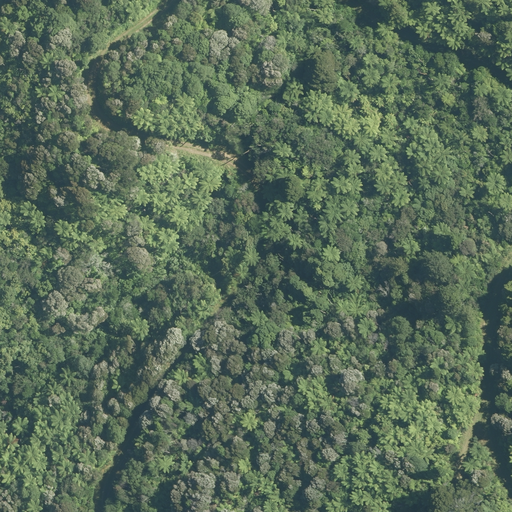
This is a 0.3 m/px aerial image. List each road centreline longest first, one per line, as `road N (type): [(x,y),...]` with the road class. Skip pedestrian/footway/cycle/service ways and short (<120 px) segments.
road 1 (track): [(83,511),(122,420),(209,317),(274,208),(227,166),(117,135),(90,68),(162,0)]
road 2 (track): [(511,213),(503,223),(497,309),(502,397),(511,418)]
road 3 (track): [(334,0),(503,55),(511,81)]
